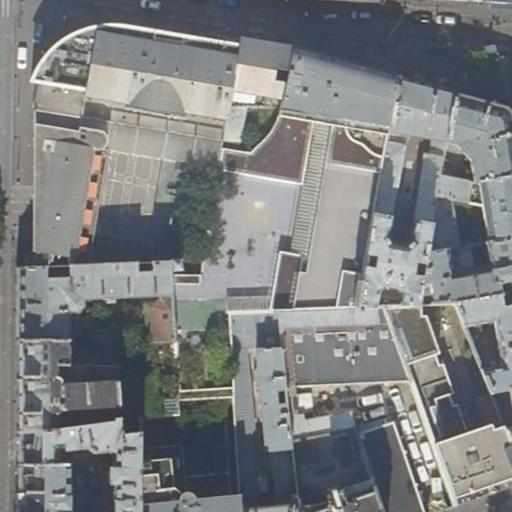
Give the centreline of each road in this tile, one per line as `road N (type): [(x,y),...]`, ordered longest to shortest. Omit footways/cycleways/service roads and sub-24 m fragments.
road 1 (residential): [(4,0),(0,511)]
road 2 (residential): [(511,30),(280,26),(123,0)]
